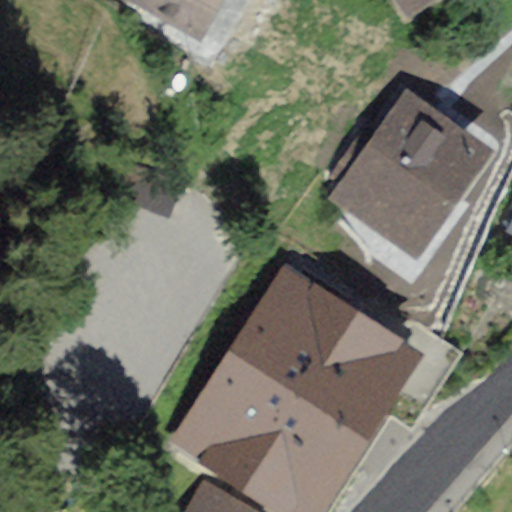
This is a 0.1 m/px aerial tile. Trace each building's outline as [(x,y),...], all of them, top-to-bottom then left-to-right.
[(201,0),(97,0),(106,5),(168,48),(201,0)] [(449,0),(382,0),(411,33),(449,0)] [(399,99),(330,202),(406,252),(475,150),(399,99)] [(511,178),(496,209),(511,216),(511,178)] [(330,430),(391,344),(314,289),(253,376),(330,430)] [(234,511),(197,491),(184,511),(234,511)]
